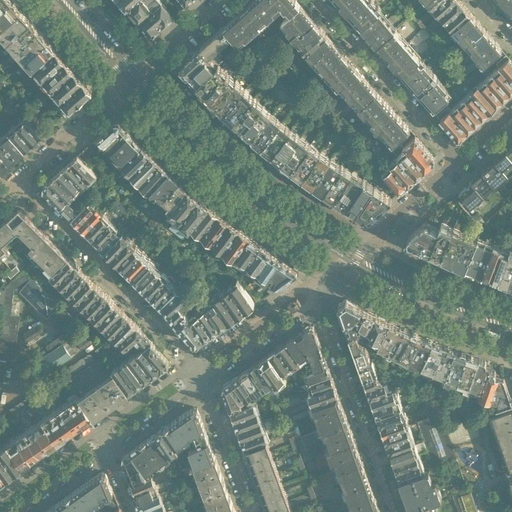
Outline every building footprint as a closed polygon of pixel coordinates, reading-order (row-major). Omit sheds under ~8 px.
[(0,26),(20,9),(12,0),(8,0),(0,8),(0,26)] [(0,0),(0,8),(8,0),(0,0)] [(160,0),(133,0),(126,7),(138,21),(162,1),(160,0)] [(276,0),(251,0),(244,7),(262,27),(269,20),(268,18),(273,13),(275,15),(283,8),(276,0)] [(276,0),(283,8),(289,14),(300,4),(296,0),(276,0)] [(343,0),(340,4),(360,27),(378,11),(381,9),(378,5),(375,8),(371,3),(374,1),(373,0),(343,0)] [(440,0),(433,7),(440,14),(455,0),(440,0)] [(459,0),(455,0),(440,14),(446,21),(464,5),(459,0)] [(511,11),(511,0),(499,0),(510,13),(511,11)] [(151,36),(174,15),(169,9),(162,1),(138,21),(151,36)] [(320,27),(300,4),(289,14),(282,20),(288,27),(286,29),(292,34),(291,35),(300,45),(320,27)] [(464,5),(446,21),(452,28),(470,12),(464,5)] [(262,27),(244,7),(223,26),(231,36),(240,46),(241,46),(239,44),(246,38),(247,40),(262,27)] [(0,31),(7,39),(30,19),(20,9),(0,26),(0,31)] [(378,11),(360,27),(376,45),(394,29),(378,11)] [(470,12),(452,28),(465,42),(483,27),(470,12)] [(185,16),(180,21),(183,25),(188,20),(185,16)] [(16,49),(38,29),(30,19),(7,39),(16,49)] [(426,26),(420,19),(417,21),(423,29),(426,26)] [(223,26),(199,47),(208,56),(231,36),(223,26)] [(320,27),(300,45),(306,52),(326,34),(320,27)] [(437,37),(430,27),(427,30),(434,40),(437,37)] [(502,48),(489,34),(483,27),(465,42),(484,63),(482,65),(492,56),(502,48)] [(24,59),(47,38),(38,29),(16,49),(24,59)] [(407,43),(394,29),(376,45),(389,59),(407,43)] [(271,36),(288,55),(291,52),(282,42),(286,39),(278,30),(271,36)] [(346,56),(339,48),(326,34),(306,52),(312,58),(311,59),(324,74),(325,74),(346,56)] [(33,69),(56,48),(47,38),(24,59),(27,62),(33,69)] [(272,42),(268,38),(256,49),(260,53),(272,42)] [(274,52),(278,49),(273,43),(269,47),(274,52)] [(407,43),(389,59),(401,73),(419,57),(407,43)] [(187,76),(208,56),(199,47),(180,64),(180,68),(187,76)] [(56,48),(33,69),(30,71),(35,77),(38,75),(42,79),(65,58),(56,48)] [(499,65),(509,56),(502,48),(492,56),(499,65)] [(259,53),(256,50),(250,56),(252,59),(259,53)] [(286,59),(281,53),(277,56),(282,62),(286,59)] [(208,56),(187,76),(196,85),(217,65),(208,56)] [(340,86),(358,69),(346,56),(325,74),(337,88),(340,86)] [(511,59),(509,56),(499,65),(511,79),(511,59)] [(451,93),(419,57),(401,73),(433,109),(443,101),(451,93)] [(50,89),(73,68),(65,58),(42,79),(49,87),(50,89)] [(460,71),(465,76),(480,62),(476,58),(460,71)] [(299,72),(302,69),(295,61),(292,64),(299,72)] [(287,63),(282,68),(288,74),(293,69),(287,63)] [(217,65),(196,85),(205,94),(227,73),(218,64),(217,65)] [(511,90),(511,79),(499,65),(492,71),(510,92),(511,90)] [(59,99),(82,78),(73,68),(50,89),(54,93),(59,99)] [(376,90),(358,69),(340,86),(347,94),(356,104),(358,107),(376,90)] [(510,92),(492,71),(485,77),(503,98),(510,92)] [(227,73),(205,94),(214,103),(235,81),(227,73)] [(356,104),(347,94),(340,86),(337,88),(325,74),(324,74),(310,86),(336,114),(339,118),(356,104)] [(503,98),(485,77),(478,84),(496,104),(503,98)] [(67,111),(90,91),(90,87),(82,78),(59,99),(58,101),(67,111)] [(235,81),(214,103),(223,112),(245,89),(236,81),(235,81)] [(306,87),(300,82),(297,86),(302,91),(306,87)] [(496,104),(478,84),(471,89),(490,110),(496,104)] [(245,89),(223,112),(233,121),(254,98),(245,89)] [(490,110),(471,89),(464,96),(482,117),(490,110)] [(396,113),(376,90),(358,107),(378,129),(396,113)] [(482,117),(464,96),(457,102),(475,123),(482,117)] [(254,98),(233,121),(243,129),(263,106),(258,101),(254,98)] [(443,101),(433,109),(440,117),(450,108),(443,101)] [(475,123),(457,102),(450,108),(468,129),(475,123)] [(263,106),(243,129),(252,137),(272,113),(263,106)] [(468,129),(450,108),(440,117),(457,136),(461,136),(468,129)] [(30,110),(23,117),(39,135),(47,129),(30,110)] [(272,113),(252,137),(262,146),(282,121),(272,113)] [(396,113),(378,129),(385,137),(392,144),(410,128),(396,113)] [(39,135),(23,117),(15,123),(32,142),(39,135)] [(116,121),(95,138),(98,141),(96,143),(102,150),(104,148),(126,128),(120,121),(116,121)] [(282,121),(262,146),(264,147),(271,153),(291,129),(282,121)] [(32,142),(15,123),(8,130),(25,148),(32,142)] [(362,138),(371,131),(366,126),(358,134),(362,138)] [(126,128),(104,148),(102,150),(110,159),(113,156),(134,136),(126,128)] [(291,129),(271,153),(281,161),(300,136),(291,129)] [(25,148),(8,130),(0,137),(17,155),(25,148)] [(434,156),(415,134),(403,144),(406,147),(424,168),(434,160),(434,156)] [(17,155),(0,137),(0,136),(0,151),(9,162),(17,155)] [(134,136),(113,156),(110,159),(118,167),(121,165),(142,144),(134,136)] [(300,136),(281,161),(292,169),(310,144),(300,136)] [(310,144),(292,169),(302,176),(321,151),(316,148),(318,144),(313,140),(310,144)] [(142,144),(121,165),(118,167),(127,176),(130,174),(151,153),(142,144)] [(424,168),(406,147),(402,150),(404,152),(399,157),(416,176),(424,168)] [(511,156),(506,149),(495,158),(508,173),(511,169),(511,156)] [(9,162),(0,151),(0,166),(2,169),(9,162)] [(321,151),(302,176),(313,184),(331,158),(333,156),(326,151),(324,154),(321,151)] [(151,153),(130,174),(127,176),(138,186),(140,183),(160,162),(151,153)] [(416,176),(399,157),(397,154),(394,157),(396,160),(391,164),(408,183),(416,176)] [(70,162),(88,180),(90,181),(92,179),(90,177),(95,173),(77,155),(70,162)] [(331,158),(313,184),(323,191),(341,165),(343,163),(337,159),(335,161),(331,158)] [(495,158),(483,170),(495,183),(496,184),(508,173),(495,158)] [(70,162),(63,168),(81,186),(83,188),(85,186),(83,184),(88,180),(70,162)] [(160,162),(140,183),(138,186),(147,194),(150,190),(169,170),(160,162)] [(408,183),(391,164),(382,172),(399,191),(408,183)] [(341,165),(323,191),(335,198),(352,172),(341,165)] [(352,172),(335,198),(345,205),(363,179),(357,176),(360,171),(359,170),(360,168),(357,165),(352,172)] [(63,168),(55,174),(74,192),(76,194),(78,192),(76,190),(81,186),(63,168)] [(178,179),(169,170),(150,190),(160,200),(178,179)] [(483,170),(471,180),(484,193),(495,183),(483,170)] [(48,180),(67,199),(69,201),(71,199),(69,197),(74,192),(55,174),(48,180)] [(178,179),(160,200),(170,208),(188,188),(178,179)] [(363,179),(345,205),(356,212),(374,186),(375,184),(369,180),(368,182),(363,179)] [(43,189),(60,206),(67,199),(48,180),(43,185),(43,189)] [(471,180),(459,191),(473,206),(485,195),(484,193),(471,180)] [(398,192),(391,185),(388,187),(395,194),(398,192)] [(367,219),(391,198),(374,186),(356,212),(367,219)] [(198,196),(188,188),(170,208),(168,211),(178,220),(198,196)] [(181,237),(186,231),(190,227),(208,204),(198,196),(178,220),(171,228),(181,237)] [(78,211),(69,201),(67,199),(60,206),(72,218),(78,211)] [(90,199),(78,211),(72,218),(78,224),(97,206),(90,199)] [(112,204),(103,212),(110,219),(117,226),(126,217),(119,210),(112,204)] [(208,204),(190,227),(186,231),(194,237),(197,233),(200,235),(218,213),(208,204)] [(97,206),(78,224),(85,231),(103,212),(97,206)] [(33,222),(20,209),(20,208),(19,207),(17,208),(17,209),(8,216),(23,232),(33,222)] [(92,238),(110,219),(103,212),(85,231),(92,238)] [(154,225),(160,219),(154,213),(149,219),(154,225)] [(218,213),(200,235),(196,240),(205,245),(208,241),(211,243),(228,221),(218,213)] [(8,216),(0,223),(0,225),(14,242),(18,238),(17,237),(23,232),(8,216)] [(135,216),(131,219),(137,226),(140,222),(135,216)] [(484,221),(480,216),(476,220),(480,225),(484,221)] [(104,250),(121,233),(131,222),(126,217),(117,226),(115,228),(99,244),(104,250)] [(110,219),(92,238),(99,244),(115,228),(117,226),(110,219)] [(426,220),(407,237),(408,241),(429,251),(439,230),(430,226),(432,223),(426,220)] [(228,221),(211,243),(207,248),(212,252),(213,250),(216,252),(218,249),(221,251),(238,228),(228,221)] [(33,222),(23,232),(17,237),(18,238),(23,243),(39,227),(33,222)] [(439,230),(429,251),(441,257),(454,228),(442,223),(439,230)] [(0,225),(0,244),(5,250),(8,248),(8,247),(14,242),(0,225)] [(29,251),(46,234),(39,227),(23,243),(28,248),(27,248),(29,251)] [(238,228),(221,251),(216,257),(220,260),(221,259),(224,261),(225,259),(228,261),(231,258),(233,260),(249,236),(238,228)] [(454,228),(441,257),(453,262),(466,233),(454,228)] [(121,233),(104,250),(111,256),(130,236),(127,233),(124,236),(121,233)] [(163,242),(168,238),(162,233),(158,238),(163,242)] [(466,233),(453,262),(465,267),(478,239),(466,233)] [(54,242),(46,234),(29,251),(38,259),(54,242)] [(130,236),(111,256),(117,263),(134,246),(130,242),(133,239),(130,236)] [(249,236),(233,260),(230,263),(235,267),(238,263),(240,265),(238,268),(240,269),(242,266),(243,267),(260,244),(249,236)] [(478,239),(465,267),(473,270),(486,241),(478,238),(478,239)] [(486,241),(473,270),(482,273),(493,244),(486,241)] [(61,249),(54,242),(38,259),(45,266),(61,249)] [(134,246),(117,263),(124,269),(140,252),(136,248),(138,246),(136,244),(134,246)] [(255,275),(271,252),(260,244),(243,267),(241,270),(247,274),(249,271),(251,272),(255,275)] [(493,244),(482,273),(490,277),(502,247),(493,244)] [(502,247),(490,277),(498,280),(509,250),(502,247)] [(509,250),(498,280),(507,283),(511,268),(511,248),(510,248),(509,250)] [(61,249),(45,266),(51,273),(68,256),(61,249)] [(140,252),(124,269),(130,275),(147,258),(143,254),(145,252),(142,250),(140,252)] [(265,282),(282,259),(271,252),(255,275),(259,278),(263,280),(261,283),(263,284),(265,282)] [(68,256),(51,273),(52,273),(50,275),(57,282),(59,280),(76,263),(68,256)] [(148,256),(147,258),(130,275),(137,282),(153,265),(149,261),(151,259),(148,256)] [(296,269),(282,259),(265,282),(274,288),(296,272),(297,272),(297,271),(297,270),(297,269),(296,269)] [(76,263),(59,280),(57,282),(63,288),(82,269),(76,263)] [(16,265),(11,269),(15,273),(19,269),(16,265)] [(153,265),(137,282),(143,288),(160,271),(162,269),(160,267),(157,269),(153,265)] [(15,273),(11,269),(7,273),(10,277),(15,273)] [(70,295),(89,276),(82,269),(63,288),(70,295)] [(0,379),(3,380),(6,359),(5,359),(12,303),(10,303),(12,290),(17,285),(23,280),(27,275),(23,270),(5,286),(5,289),(3,302),(0,319),(0,379)] [(160,271),(143,288),(150,294),(166,277),(168,276),(166,273),(164,275),(160,271)] [(156,301),(174,282),(176,280),(170,274),(168,276),(166,277),(150,294),(156,301)] [(59,305),(41,287),(32,278),(31,279),(27,275),(23,280),(27,284),(22,289),(21,290),(34,302),(43,311),(50,304),(53,308),(51,309),(53,311),(59,305)] [(39,275),(36,279),(40,284),(44,280),(39,275)] [(79,300),(95,283),(89,276),(70,295),(60,304),(74,318),(81,311),(74,304),(77,302),(79,300)] [(161,306),(180,289),(184,286),(177,279),(176,280),(174,282),(156,301),(161,306)] [(23,280),(17,285),(21,289),(22,289),(27,284),(23,280)] [(229,284),(231,287),(246,308),(254,302),(239,281),(234,284),(232,281),(229,284)] [(85,306),(102,289),(95,283),(79,300),(77,302),(84,308),(85,306)] [(246,308),(231,287),(226,290),(224,287),(220,290),(222,293),(237,314),(246,308)] [(109,296),(102,289),(85,306),(92,313),(109,296)] [(180,289),(161,306),(168,313),(187,296),(180,289)] [(237,314),(222,293),(218,296),(215,293),(212,296),(215,299),(229,320),(237,314)] [(109,296),(92,313),(90,315),(97,322),(99,320),(116,303),(109,296)] [(187,296),(168,313),(174,320),(185,311),(184,309),(192,302),(191,301),(187,296)] [(357,319),(363,308),(346,298),(337,304),(345,324),(357,319)] [(229,320),(215,299),(210,303),(208,300),(204,303),(206,305),(220,326),(229,320)] [(296,309),(299,307),(298,306),(301,304),(299,302),(297,299),(294,300),(294,299),(291,301),(287,304),(288,306),(288,307),(290,310),(291,309),(292,312),(296,309)] [(116,303),(99,320),(97,322),(104,329),(106,327),(123,309),(116,303)] [(66,312),(59,305),(53,311),(61,318),(66,312)] [(220,326),(206,305),(201,308),(200,306),(196,308),(196,310),(212,332),(220,326)] [(367,310),(363,308),(357,319),(360,324),(363,325),(368,327),(375,314),(367,310)] [(123,309),(106,327),(104,329),(111,335),(113,333),(129,316),(123,309)] [(212,332),(196,310),(188,315),(205,337),(212,332)] [(185,311),(174,320),(193,342),(197,342),(205,337),(188,315),(185,311)] [(66,312),(61,318),(69,327),(75,321),(66,312)] [(389,321),(375,314),(368,327),(367,329),(371,331),(369,335),(376,338),(374,341),(379,342),(389,321)] [(129,316),(113,333),(111,335),(113,337),(115,335),(119,339),(137,323),(129,316)] [(362,331),(361,326),(363,325),(360,324),(357,319),(345,324),(349,335),(357,332),(362,331)] [(68,328),(66,330),(71,335),(80,326),(78,324),(75,321),(69,327),(68,328)] [(400,326),(389,321),(379,342),(378,344),(384,348),(383,350),(387,352),(400,326)] [(137,323),(119,339),(118,340),(120,343),(122,342),(126,346),(135,338),(134,338),(143,330),(137,323)] [(24,340),(26,341),(42,331),(38,324),(23,334),(26,339),(24,340)] [(309,324),(295,334),(307,352),(310,351),(309,347),(320,344),(313,325),(309,324)] [(411,331),(400,326),(387,352),(391,354),(392,352),(398,355),(411,331)] [(71,344),(88,332),(84,328),(68,339),(71,344)] [(151,339),(143,330),(134,338),(135,338),(137,341),(138,341),(143,347),(144,346),(151,339)] [(422,335),(411,331),(398,355),(405,358),(404,360),(409,362),(422,335)] [(357,332),(349,335),(354,351),(367,346),(366,344),(359,340),(357,332)] [(46,345),(50,351),(67,340),(63,333),(46,345)] [(307,352),(295,334),(286,341),(300,361),(309,355),(307,352)] [(432,340),(422,335),(409,362),(412,364),(413,362),(420,366),(432,340)] [(168,359),(151,339),(144,346),(161,368),(168,363),(168,359)] [(67,340),(50,351),(25,368),(34,381),(75,352),(67,340)] [(432,340),(420,366),(418,370),(430,375),(444,344),(432,340)] [(300,361),(286,341),(277,347),(291,368),(300,361)] [(327,364),(320,344),(309,347),(310,351),(312,356),(309,357),(313,367),(313,368),(327,364)] [(455,348),(444,344),(430,375),(443,380),(444,379),(455,348)] [(161,368),(144,346),(143,347),(136,352),(153,374),(161,368)] [(367,346),(354,351),(359,363),(371,359),(367,346)] [(277,347),(267,354),(282,374),(291,368),(277,347)] [(467,353),(455,348),(444,379),(449,381),(450,378),(457,381),(467,353)] [(153,374),(136,352),(135,351),(128,357),(144,379),(153,374)] [(480,358),(467,353),(457,381),(464,383),(463,386),(469,388),(470,385),(480,358)] [(267,354),(257,361),(264,369),(274,383),(279,379),(281,382),(286,379),(282,374),(267,354)] [(128,391),(111,368),(102,355),(87,365),(96,378),(113,402),(128,391)] [(144,379),(128,357),(120,362),(136,385),(144,379)] [(113,402),(96,378),(87,365),(82,358),(62,372),(67,379),(77,394),(92,416),(113,402)] [(371,359),(359,363),(363,376),(377,371),(376,369),(373,358),(371,359)] [(485,359),(480,358),(470,385),(475,387),(474,391),(480,393),(488,368),(490,365),(486,364),(486,363),(485,359)] [(257,361),(248,367),(262,387),(263,388),(264,388),(268,385),(270,387),(274,384),(274,383),(264,369),(257,361)] [(136,385),(120,362),(111,368),(128,391),(136,385)] [(306,377),(329,368),(327,364),(313,368),(313,367),(310,368),(304,372),(306,377)] [(248,367),(239,374),(253,393),(262,387),(248,367)] [(308,382),(331,374),(329,368),(306,377),(308,382)] [(488,368),(480,393),(478,400),(485,402),(486,399),(491,400),(499,376),(494,374),(495,373),(496,370),(488,368)] [(377,371),(363,376),(367,385),(384,379),(387,379),(388,375),(379,371),(377,371)] [(239,374),(230,380),(243,399),(244,399),(253,393),(239,374)] [(331,374),(308,382),(311,390),(334,382),(331,374)] [(503,377),(499,376),(491,400),(495,402),(499,401),(501,406),(511,402),(503,377)] [(384,379),(367,385),(370,395),(393,387),(391,383),(386,385),(384,379)] [(222,389),(230,411),(242,406),(240,400),(243,399),(230,380),(223,385),(222,389)] [(334,382),(311,390),(307,392),(311,401),(337,392),(334,382)] [(373,404),(399,395),(397,391),(394,392),(393,387),(370,395),(373,404)] [(307,406),(306,404),(311,402),(311,401),(307,392),(296,396),(298,404),(290,408),(291,412),(307,406)] [(348,421),(337,392),(311,401),(311,402),(322,430),(324,429),(348,421)] [(92,416),(77,394),(68,400),(83,422),(84,421),(84,422),(92,416)] [(399,405),(397,400),(400,399),(399,395),(373,404),(377,413),(399,405)] [(455,457),(444,426),(441,417),(442,417),(435,399),(431,397),(421,400),(427,417),(416,420),(419,428),(420,427),(424,438),(423,438),(427,448),(428,450),(430,457),(428,457),(432,467),(438,465),(439,465),(455,457)] [(83,422),(68,400),(60,405),(75,428),(83,422)] [(276,404),(282,418),(286,417),(282,406),(288,403),(286,400),(276,404)] [(511,402),(501,406),(499,407),(500,409),(491,412),(509,465),(510,468),(511,467),(511,402)] [(242,406),(230,411),(234,420),(256,412),(252,403),(242,406)] [(75,428),(60,405),(50,412),(66,434),(67,434),(66,434),(75,428)] [(380,423),(406,414),(412,412),(410,408),(402,411),(401,408),(399,405),(377,413),(380,423)] [(190,468),(193,467),(216,458),(197,407),(193,406),(162,428),(175,448),(190,437),(197,445),(189,448),(195,464),(189,467),(190,468)] [(294,419),(310,413),(308,409),(292,415),(294,419)] [(66,434),(50,412),(42,418),(58,440),(66,434)] [(256,412),(234,420),(237,430),(259,421),(256,412)] [(497,468),(479,413),(475,414),(491,463),(494,469),(497,468)] [(406,424),(405,419),(407,418),(406,414),(380,423),(383,432),(406,424)] [(259,421),(237,430),(240,439),(262,430),(275,426),(271,417),(259,421)] [(58,440),(42,418),(33,424),(49,446),(58,440)] [(351,429),(348,421),(324,429),(328,438),(351,429)] [(49,446),(33,424),(24,430),(40,452),(49,446)] [(406,424),(383,432),(387,441),(410,433),(406,424)] [(162,428),(154,434),(168,454),(169,456),(177,451),(175,448),(162,428)] [(354,438),(351,429),(328,438),(331,446),(354,438)] [(40,452),(24,430),(16,437),(31,459),(31,458),(40,452)] [(262,430),(240,439),(244,448),(266,440),(262,430)] [(410,433),(387,441),(390,450),(413,442),(410,433)] [(154,434),(129,451),(144,474),(149,470),(148,468),(156,462),(157,465),(165,459),(164,457),(168,454),(154,434)] [(289,437),(293,449),(297,447),(293,436),(289,437)] [(31,459),(16,437),(7,443),(23,465),(31,459)] [(302,438),(297,440),(301,452),(306,450),(302,438)] [(354,438),(331,446),(327,447),(332,461),(335,459),(359,451),(354,438)] [(423,438),(413,442),(390,450),(393,460),(427,448),(423,438)] [(266,440),(244,448),(247,456),(269,448),(266,440)] [(23,465),(7,443),(2,446),(1,443),(0,443),(0,450),(15,471),(23,465)] [(269,448),(247,456),(250,463),(272,455),(269,448)] [(427,448),(393,460),(396,468),(422,460),(420,453),(428,450),(427,448)] [(15,471),(0,450),(0,467),(6,476),(15,471)] [(123,456),(122,459),(131,483),(147,477),(144,474),(129,451),(123,456)] [(362,460),(359,451),(335,459),(338,468),(362,460)] [(272,455),(250,463),(252,470),(274,462),(272,455)] [(305,467),(301,455),(296,457),(300,468),(305,467)] [(323,456),(316,458),(319,465),(326,463),(325,461),(323,456)] [(216,458),(193,467),(196,476),(219,467),(216,458)] [(365,469),(362,460),(338,468),(341,477),(365,469)] [(422,460),(396,468),(400,478),(426,469),(422,460)] [(274,462),(252,470),(258,485),(280,477),(274,462)] [(173,464),(167,467),(170,473),(176,470),(173,464)] [(426,469),(400,478),(410,507),(432,499),(441,496),(436,480),(443,477),(439,465),(438,465),(432,467),(426,469)] [(219,467),(196,476),(203,495),(226,486),(219,467)] [(163,470),(167,479),(171,478),(167,468),(163,470)] [(368,478),(365,469),(341,477),(344,486),(368,478)] [(113,491),(106,473),(102,471),(64,497),(74,511),(78,511),(100,497),(113,491)] [(147,477),(131,483),(135,492),(155,484),(151,475),(147,477)] [(280,477),(258,485),(259,489),(263,497),(284,489),(280,477)] [(371,487),(368,478),(344,486),(348,495),(371,487)] [(155,484),(135,492),(139,501),(159,493),(155,484)] [(316,496),(311,485),(307,486),(311,498),(316,496)] [(226,486),(203,495),(209,511),(213,511),(233,505),(226,486)] [(375,496),(371,487),(348,495),(351,504),(375,496)] [(284,489),(263,497),(263,498),(262,498),(265,505),(287,497),(284,489)] [(477,511),(471,492),(462,495),(458,497),(463,511),(477,511)] [(159,493),(139,501),(142,510),(163,502),(159,493)] [(357,511),(378,505),(375,496),(351,504),(353,511),(357,511)] [(74,511),(64,497),(42,511),(74,511)] [(287,497),(265,505),(267,511),(271,511),(290,505),(287,497)] [(436,511),(432,499),(410,507),(411,511),(436,511)] [(163,502),(142,510),(142,511),(164,511),(166,511),(163,502)]
